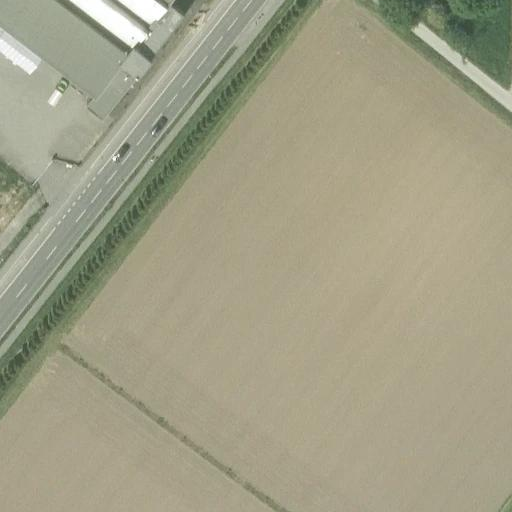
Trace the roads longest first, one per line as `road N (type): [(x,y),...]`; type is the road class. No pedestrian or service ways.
road 1 (tertiary): [(0,318),(251,0)]
road 2 (track): [(511,106),(379,0)]
